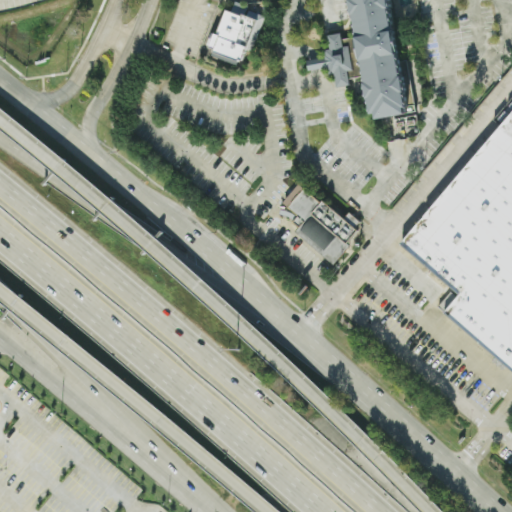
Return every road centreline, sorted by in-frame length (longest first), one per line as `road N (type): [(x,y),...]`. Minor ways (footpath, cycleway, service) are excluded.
road 1 (motorway): [(427,511),(245,328),(0,119)]
road 2 (motorway): [(300,335),(0,130)]
road 3 (motorway): [(0,283),(267,511)]
road 4 (motorway): [(0,294),(209,511)]
road 5 (motorway): [(206,362),(0,185)]
road 6 (secondary): [(0,334),(205,511)]
road 7 (motorway): [(0,239),(183,391)]
road 8 (motorway): [(376,511),(206,362)]
road 9 (motorway): [(183,391),(323,511)]
road 10 (residential): [(90,153),(90,115),(134,46),(150,0)]
road 11 (residential): [(114,0),(67,90),(25,101)]
road 12 (secondary): [(403,436),(300,335)]
